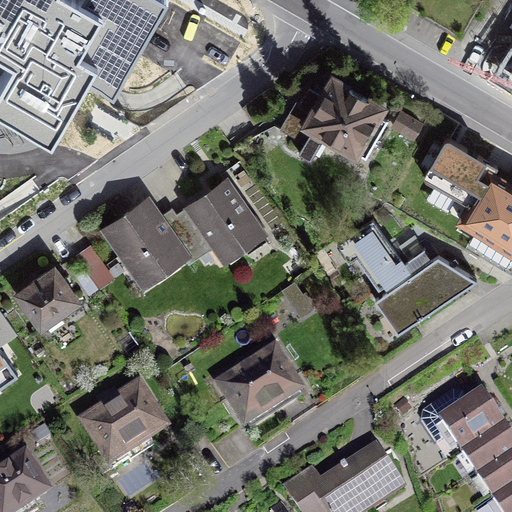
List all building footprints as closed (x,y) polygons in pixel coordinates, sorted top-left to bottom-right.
[(0,0),(0,20),(11,26),(2,42),(17,50),(3,74),(76,116),(143,0),(0,0)] [(477,10),(459,0),(411,0),(408,7),(461,37),(477,10)] [(382,107),(333,78),(323,96),(309,88),(294,114),(290,112),(280,128),(305,142),(299,152),(311,159),(322,140),(316,137),(319,131),(355,152),(356,151),(366,157),(388,119),(378,114),(382,107)] [(414,137),(422,124),(401,113),(393,126),(414,137)] [(445,138),(445,139),(425,172),(424,175),(424,176),(425,178),(427,180),(470,204),(461,219),(511,248),(511,182),(493,172),(498,164),(450,137),(449,137),(448,137),(447,137),(446,137),(445,138)] [(274,230),(234,172),(182,208),(222,266),(274,230)] [(198,253),(159,195),(106,230),(146,288),(198,253)] [(373,219),(337,243),(350,261),(358,256),(379,287),(407,269),(373,219)] [(440,258),(421,270),(451,292),(479,274),(440,258)] [(62,259),(18,290),(45,328),(89,297),(62,259)] [(399,328),(451,292),(421,270),(379,301),(399,328)] [(295,281),(282,291),(301,318),(314,309),(295,281)] [(283,340),(221,381),(253,428),(314,388),(283,340)] [(0,343),(0,363),(9,358),(0,343)] [(147,379),(85,420),(117,467),(178,426),(147,379)] [(437,431),(453,456),(500,425),(484,400),(437,431)] [(453,456),(470,481),(511,452),(511,442),(500,425),(453,456)] [(317,466),(289,484),(306,511),(373,511),(411,488),(382,443),(325,480),(317,466)] [(511,452),(470,481),(486,505),(511,488),(511,452)] [(24,457),(0,471),(0,511),(13,511),(46,492),(24,457)] [(127,494),(153,482),(146,467),(120,478),(127,494)] [(511,511),(511,488),(486,505),(490,511),(511,511)]
